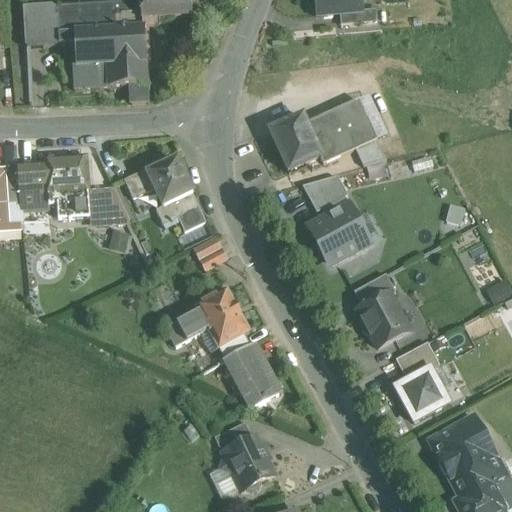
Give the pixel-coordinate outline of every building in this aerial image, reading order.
[(107,9),(57,12),(59,51),(75,50),(76,70),(73,70),(74,94),(130,90),(131,107),(147,106),(143,26),(193,24),(191,0),(139,0),(140,4),(136,4),(137,7),(113,9),(112,3),(107,4),(107,9)] [(360,0),(316,0),(318,19),(340,17),(362,15),(362,14),(360,0)] [(6,12),(0,12),(0,51),(9,50),(6,12)] [(362,14),(362,15),(340,17),(341,29),(377,26),(376,13),(362,14)] [(335,115),(356,154),(377,144),(359,104),(335,115)] [(356,154),(335,115),(306,128),(321,162),(323,168),(335,163),(356,154)] [(321,162),(306,128),(303,121),(270,135),(289,177),(321,162)] [(377,144),(356,154),(364,171),(387,165),(377,144)] [(86,161),(44,164),(44,168),(49,208),(49,209),(57,208),(58,222),(90,221),(86,161)] [(165,214),(194,201),(177,165),(149,178),(147,174),(125,185),(133,203),(155,193),(165,214)] [(44,168),(17,170),(20,205),(21,215),(50,213),(49,209),(49,208),(44,168)] [(6,170),(0,170),(0,206),(8,206),(6,170)] [(17,170),(6,170),(8,206),(20,205),(17,170)] [(326,273),(374,248),(335,175),(304,191),(318,218),(301,226),(326,273)] [(207,227),(194,201),(165,214),(177,241),(207,227)] [(216,242),(194,254),(206,275),(227,264),(216,242)] [(487,291),(494,306),(511,297),(511,292),(507,281),(487,291)] [(227,294),(196,311),(198,315),(166,333),(176,351),(201,338),(211,357),(220,352),(226,364),(251,350),(244,339),(250,336),(227,294)] [(409,336),(389,298),(357,315),(378,353),(409,336)] [(402,376),(436,363),(430,346),(396,359),(402,376)] [(278,399),(251,350),(226,364),(225,365),(251,414),(278,399)] [(441,359),(430,365),(450,402),(461,396),(441,359)] [(392,386),(409,427),(450,410),(433,369),(392,386)] [(511,511),(511,484),(480,415),(427,438),(460,511),(511,511)] [(245,427),(215,442),(222,457),(253,443),(245,427)] [(253,443),(222,457),(224,463),(221,473),(237,479),(244,494),(245,494),(252,496),(258,492),(261,486),(273,480),(266,465),(270,464),(264,452),(260,453),(255,442),(253,443)]
